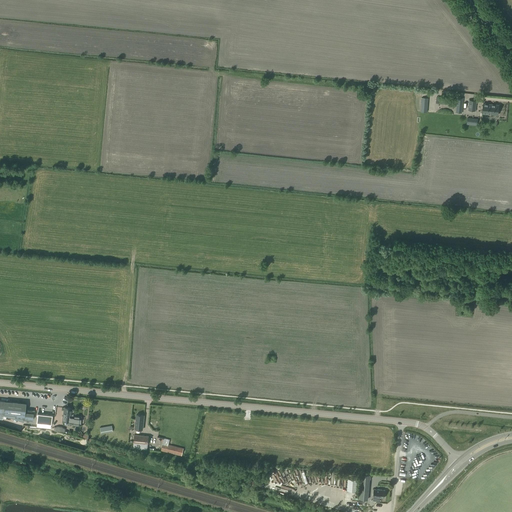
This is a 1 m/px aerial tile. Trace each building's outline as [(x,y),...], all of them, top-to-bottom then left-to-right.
[(469,101),(468,111),(475,111),(476,102),(469,101)] [(483,104),(482,114),(498,116),(499,105),(483,104)] [(35,410),(25,409),(25,404),(0,401),(0,411),(3,412),(3,414),(15,415),(15,417),(23,418),(23,419),(32,420),(32,418),(34,418),(35,410)] [(79,416),(72,416),(72,411),(72,410),(72,409),(71,409),(70,409),(70,408),(64,407),(63,412),(62,412),(62,416),(65,416),(65,419),(78,420),(79,416)] [(51,415),(37,414),(36,423),(51,425),(52,416),(51,416),(51,415)] [(143,430),(144,415),(136,414),(134,429),(143,430)] [(149,436),(134,434),(134,441),(128,440),(128,445),(133,446),(133,448),(147,450),(149,436)] [(183,448),(168,445),(170,440),(164,438),(161,450),(182,456),(183,448)] [(369,483),(360,483),(360,491),(368,492),(369,483)] [(374,489),(373,497),(384,498),(385,490),(374,489)]
